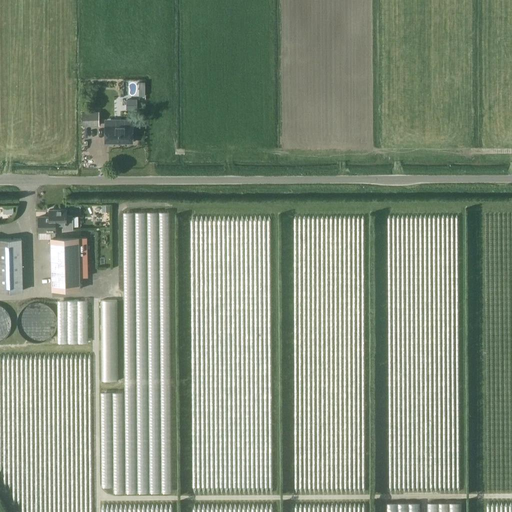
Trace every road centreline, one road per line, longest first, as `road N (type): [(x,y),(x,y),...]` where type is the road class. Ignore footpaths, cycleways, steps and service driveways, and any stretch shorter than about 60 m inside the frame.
road 1 (track): [(95,293),(97,499),(511,496)]
road 2 (unclassified): [(0,181),(511,179)]
